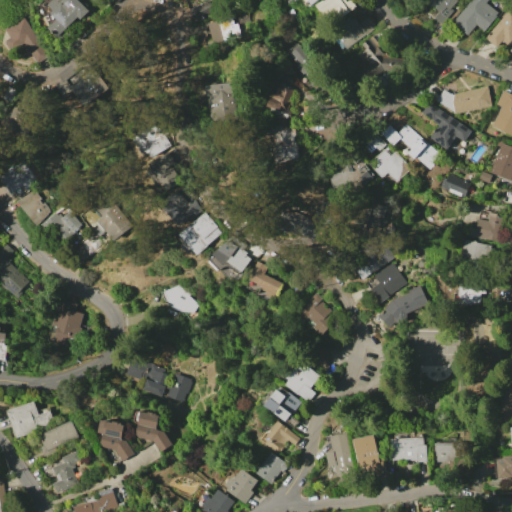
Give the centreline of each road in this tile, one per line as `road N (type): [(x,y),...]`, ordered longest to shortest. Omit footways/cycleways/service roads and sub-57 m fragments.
road 1 (residential): [(0,57),(25,77),(54,79),(76,66),(125,10),(167,7),(182,24),(179,110),(189,158),(238,223),(320,275),(355,321),(354,370),(321,415),(281,509)]
road 2 (residential): [(45,511),(0,441),(52,383),(77,380),(110,356),(117,322),(109,307),(45,259),(0,204)]
road 3 (residential): [(125,10),(119,0),(391,14),(428,43),(511,75)]
road 4 (residential): [(511,509),(440,491),(272,511)]
road 5 (residential): [(327,130),(370,113),(456,57)]
